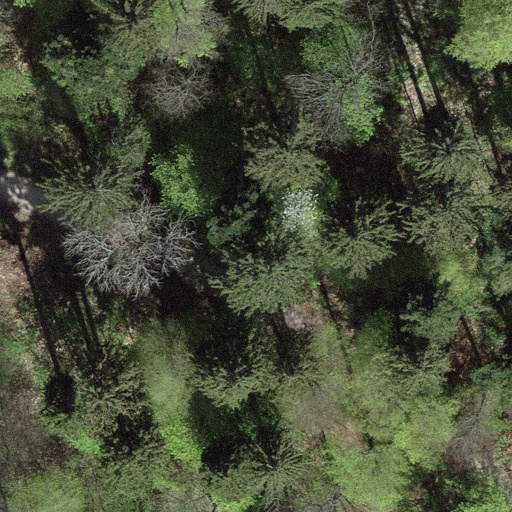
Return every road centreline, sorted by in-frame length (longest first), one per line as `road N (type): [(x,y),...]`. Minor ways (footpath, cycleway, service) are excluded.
road 1 (track): [(0,184),(256,302),(424,423),(511,504)]
road 2 (track): [(292,329),(374,511)]
